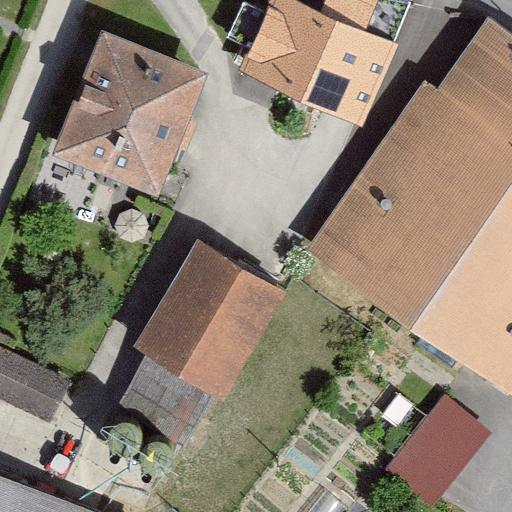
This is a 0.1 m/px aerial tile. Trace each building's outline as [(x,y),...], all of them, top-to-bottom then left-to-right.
[(328,0),(326,6),(311,0),(271,0),(235,75),(366,128),(396,58),(403,0),(328,0)] [(210,81),(102,31),(51,151),(155,195),(210,81)] [(503,385),(511,370),(511,40),(499,31),(454,94),(428,79),(317,262),(503,385)] [(284,284),(190,236),(136,342),(154,353),(127,408),(194,449),(284,284)] [(84,383),(0,340),(0,398),(61,430),(84,383)] [(446,387),(391,464),(444,501),(499,424),(446,387)] [(0,511),(105,511),(0,467),(0,511)]
